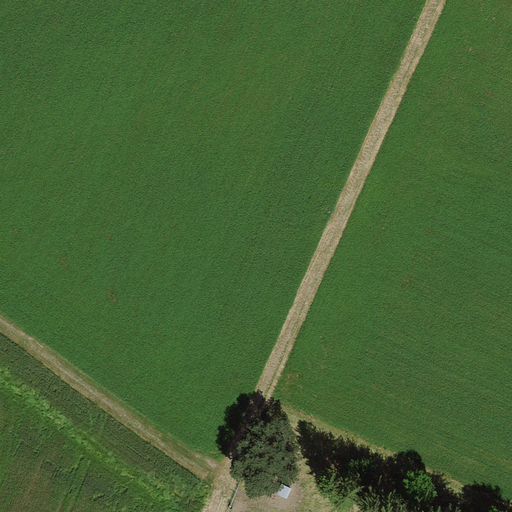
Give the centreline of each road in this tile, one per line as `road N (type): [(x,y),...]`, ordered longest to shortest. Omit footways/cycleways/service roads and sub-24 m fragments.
road 1 (track): [(435,0),(210,511)]
road 2 (track): [(0,325),(218,492)]
